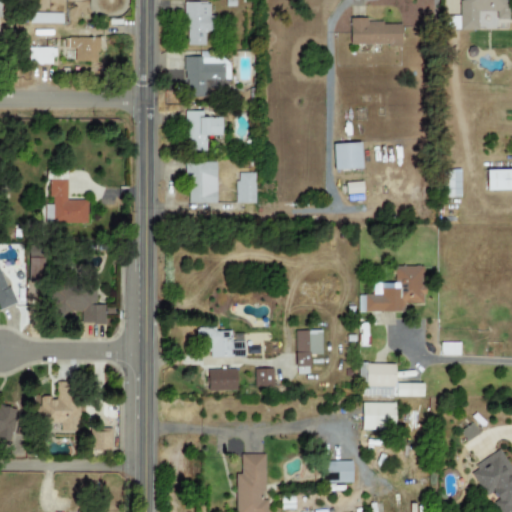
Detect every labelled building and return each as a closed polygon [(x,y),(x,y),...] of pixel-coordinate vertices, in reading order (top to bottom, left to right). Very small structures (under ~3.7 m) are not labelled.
[(459,0),(459,30),(476,30),(476,18),(487,18),(487,12),(495,12),(495,20),(504,20),(504,0),(459,0)] [(185,46),(204,45),(203,32),(209,32),(209,2),(184,3),(185,46)] [(61,23),(61,13),(28,13),(27,23),(61,23)] [(400,23),(365,23),(365,18),(348,18),(348,45),(400,45),(400,23)] [(98,60),(97,37),(63,38),(63,48),(73,48),(74,61),(98,60)] [(52,64),(53,48),(27,47),(27,64),(52,64)] [(184,56),(184,97),(204,97),(204,80),(222,80),(222,61),(206,61),(206,57),(184,56)] [(202,118),(202,111),(184,112),(185,151),(205,150),(205,136),(221,136),(221,118),(202,118)] [(331,144),(332,170),(360,169),(359,143),(331,144)] [(186,204),(216,203),(215,162),(185,163),(186,204)] [(444,197),(458,197),(458,169),(445,169),(444,197)] [(511,169),(484,170),(485,191),(511,190),(511,169)] [(235,204),(254,204),(254,173),(235,173),(235,204)] [(86,200),(65,200),(65,180),(49,180),(48,204),(44,204),(43,223),(85,224),(86,200)] [(42,257),(27,256),(26,286),(41,287),(42,257)] [(357,312),(403,312),(403,304),(422,304),(422,266),(393,266),(393,282),(371,282),(371,295),(357,295),(357,312)] [(0,306),(1,309),(12,305),(0,271),(0,306)] [(80,311),(80,323),(102,324),(103,305),(94,305),(94,285),(50,284),(50,317),(64,317),(64,311),(80,311)] [(243,357),(243,342),(230,342),(230,331),(214,332),(214,328),(195,328),(196,350),(209,350),(209,358),(243,357)] [(320,331),(294,331),(294,375),(308,374),(308,355),(320,355),(320,331)] [(458,355),(458,343),(439,343),(439,355),(458,355)] [(357,396),(392,397),(393,365),(358,364),(357,396)] [(272,387),(272,369),(253,369),(253,387),(272,387)] [(206,392),(235,392),(235,370),(206,370),(206,392)] [(55,397),(38,397),(38,405),(34,405),(34,424),(58,424),(58,433),(74,433),(75,382),(55,382),(55,397)] [(394,397),(421,396),(421,383),(394,383),(394,397)] [(393,403),(360,403),(360,430),(393,430),(393,403)] [(0,441),(15,441),(16,439),(15,409),(0,405),(0,441)] [(458,431),(465,441),(477,433),(470,423),(458,431)] [(99,433),(90,432),(90,450),(109,451),(110,429),(99,428),(99,433)] [(467,470),(483,496),(487,493),(498,511),(511,511),(511,508),(510,506),(511,504),(511,470),(499,450),(467,470)] [(233,511),(266,511),(266,500),(263,500),(263,454),(239,455),(239,474),(233,474),(233,511)] [(350,483),(350,461),(324,462),(324,472),(335,472),(335,483),(350,483)]
